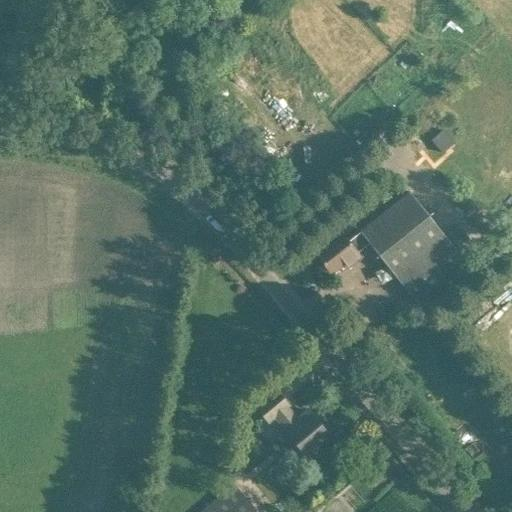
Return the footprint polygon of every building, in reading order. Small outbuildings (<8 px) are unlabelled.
[(435,56),(428,63),(434,69),(441,61),(435,56)] [(358,231),(359,232),(347,241),(340,232),(314,252),(331,273),(341,266),(344,270),(360,257),(357,252),(368,243),(418,305),(467,266),(408,191),(358,231)] [(449,364),(464,351),(455,341),(440,354),(449,364)] [(304,453),(312,446),(327,433),(307,410),(297,419),(286,406),(288,405),(277,391),(261,404),(257,407),(268,421),(273,417),(304,453)] [(255,511),(234,485),(201,511),(255,511)]
